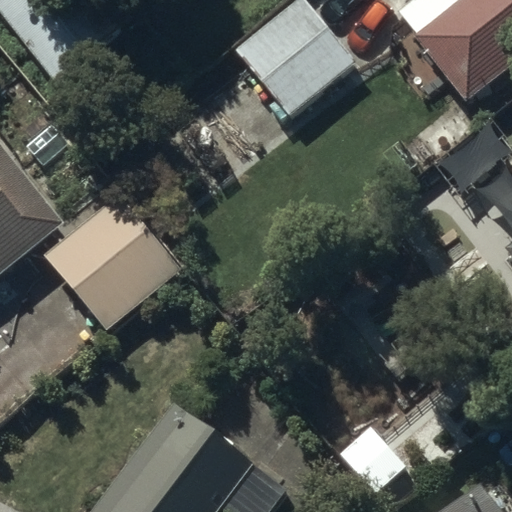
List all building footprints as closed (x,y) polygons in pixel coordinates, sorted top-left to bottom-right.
[(97,0),(0,0),(0,17),(55,88),(123,35),(97,0)] [(511,0),(421,0),(400,18),(419,41),(416,43),(471,112),(511,78),(511,0)] [(301,3),(237,57),(293,124),(357,70),(301,3)] [(0,283),(68,229),(0,144),(0,283)] [(123,201),(47,261),(109,339),(184,279),(123,201)] [(278,511),(290,497),(177,412),(100,511),(278,511)] [(500,511),(485,494),(460,511),(500,511)]
